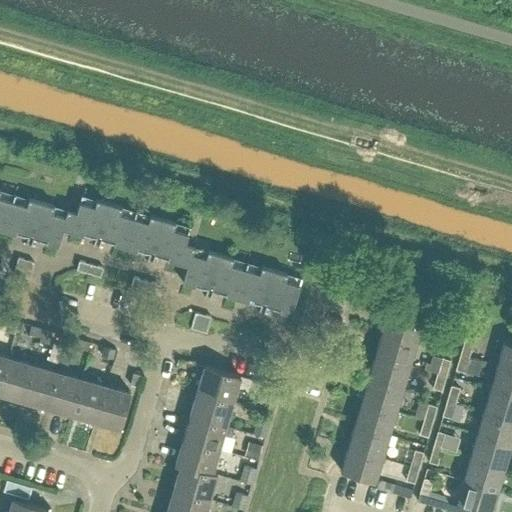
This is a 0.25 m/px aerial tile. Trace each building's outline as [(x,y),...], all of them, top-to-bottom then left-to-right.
[(0,227),(6,230),(17,193),(0,188),(0,227)] [(6,230),(35,238),(45,201),(17,193),(6,230)] [(67,228),(95,236),(105,200),(81,193),(76,210),(72,209),(67,228)] [(95,236),(123,245),(134,208),(105,200),(95,236)] [(63,227),(67,228),(72,209),(45,201),(35,238),(58,244),(63,227)] [(123,245),(152,253),(163,217),(134,208),(123,245)] [(152,253),(181,261),(186,243),(184,242),(189,224),(163,217),(152,253)] [(182,281),(205,287),(215,251),(186,243),(181,261),(187,263),(182,281)] [(205,287),(233,296),(244,259),(215,251),(205,287)] [(13,271),(29,276),(34,260),(17,255),(13,271)] [(76,268),(85,271),(88,262),(78,259),(76,268)] [(233,296),(261,304),(272,268),(244,259),(233,296)] [(102,266),(88,262),(85,271),(99,275),(102,266)] [(301,276),(272,268),(261,304),(290,312),(301,276)] [(129,284),(142,288),(145,279),(132,275),(129,284)] [(157,282),(145,279),(142,288),(154,291),(157,282)] [(388,307),(381,330),(416,341),(423,317),(388,307)] [(194,310),(190,326),(206,331),(211,315),(194,310)] [(1,316),(0,320),(0,329),(13,333),(17,320),(1,316)] [(28,333),(40,337),(42,327),(30,324),(28,333)] [(42,327),(40,337),(40,340),(48,342),(52,330),(42,327)] [(449,327),(446,340),(454,343),(458,330),(449,327)] [(381,330),(374,353),(409,363),(416,341),(381,330)] [(464,338),(459,353),(468,355),(472,340),(464,338)] [(511,342),(503,340),(496,363),(511,368),(511,342)] [(0,383),(8,355),(0,352),(0,383)] [(374,353),(367,376),(403,386),(409,363),(374,353)] [(459,353),(455,368),(463,371),(468,355),(459,353)] [(0,383),(0,392),(22,398),(32,362),(8,355),(0,383)] [(441,357),(436,371),(445,374),(449,359),(441,357)] [(22,398),(46,405),(57,369),(32,362),(22,398)] [(511,368),(496,363),(489,386),(511,393),(511,368)] [(240,374),(204,364),(197,389),(233,399),(240,374)] [(46,405),(70,412),(81,376),(57,369),(46,405)] [(436,371),(432,387),(440,389),(445,374),(436,371)] [(129,384),(137,386),(140,373),(131,372),(129,384)] [(70,412),(95,419),(105,383),(81,376),(70,412)] [(367,376),(361,399),(396,409),(403,386),(367,376)] [(272,411),(278,388),(279,384),(267,382),(266,381),(259,407),(272,411)] [(130,390),(105,383),(95,419),(120,426),(130,390)] [(450,384),(446,399),(454,401),(459,387),(450,384)] [(511,393),(489,386),(482,409),(511,418),(511,393)] [(197,389),(189,413),(226,423),(233,399),(197,389)] [(361,399),(354,422),(389,432),(396,409),(361,399)] [(446,399),(441,414),(450,417),(454,401),(446,399)] [(427,403),(423,417),(431,420),(436,405),(427,403)] [(511,418),(482,409),(476,433),(511,443),(511,441),(511,418)] [(189,413),(182,437),(219,448),(226,423),(189,413)] [(264,436),(269,420),(257,417),(252,432),(264,436)] [(423,417),(418,433),(427,436),(431,420),(423,417)] [(354,422),(347,445),(383,455),(389,432),(354,422)] [(437,430),(432,445),(441,447),(445,433),(437,430)] [(476,433),(469,456),(505,466),(511,443),(476,433)] [(175,462),(180,464),(180,463),(212,472),(212,471),(219,448),(182,437),(175,462)] [(258,458),(262,444),(248,440),(244,454),(258,458)] [(340,469),(376,479),(383,455),(347,445),(340,469)] [(432,445),(428,461),(436,463),(441,447),(432,445)] [(413,449),(409,463),(418,466),(422,451),(413,449)] [(469,456),(462,479),(498,489),(505,466),(469,456)] [(180,464),(173,487),(209,497),(217,472),(212,471),(212,472),(180,463),(180,464)] [(409,463),(405,479),(413,482),(418,466),(409,463)] [(243,464),(239,478),(251,482),(255,467),(243,464)] [(451,488),(458,470),(445,465),(438,484),(451,488)] [(423,477),(418,493),(427,495),(431,479),(423,477)] [(462,479),(455,503),(487,511),(491,511),(498,489),(462,479)] [(0,491),(23,497),(26,486),(3,480),(0,490),(0,491)] [(173,487),(166,511),(169,511),(204,511),(209,497),(173,487)] [(235,490),(231,504),(243,508),(247,494),(235,490)] [(12,497),(7,511),(47,511),(48,508),(12,497)]
